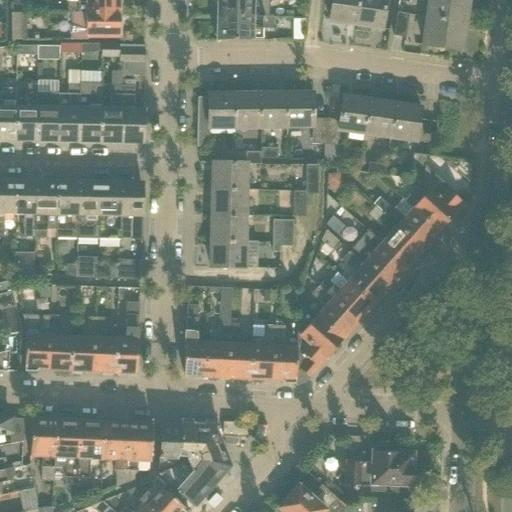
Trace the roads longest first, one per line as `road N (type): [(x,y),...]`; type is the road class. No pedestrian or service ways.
road 1 (residential): [(511,92),(331,67),(168,66)]
road 2 (residential): [(495,208),(315,410)]
road 3 (residential): [(157,404),(165,167)]
road 4 (residential): [(495,208),(465,417)]
road 5 (residential): [(0,166),(165,167)]
road 6 (residential): [(315,410),(157,404)]
road 7 (residential): [(157,404),(0,399)]
road 8 (residential): [(465,417),(315,410)]
road 9 (residential): [(315,410),(223,511)]
